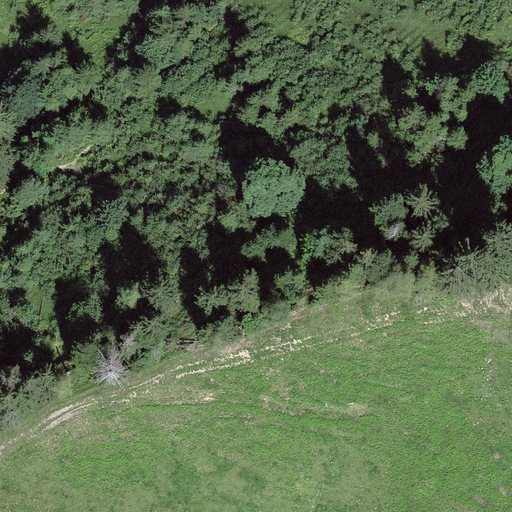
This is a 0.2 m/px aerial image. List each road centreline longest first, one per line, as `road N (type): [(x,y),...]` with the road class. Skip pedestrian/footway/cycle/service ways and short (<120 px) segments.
road 1 (track): [(0,454),(55,420),(109,403),(235,395),(308,411),(429,389)]
road 2 (track): [(109,403),(194,367),(511,297)]
